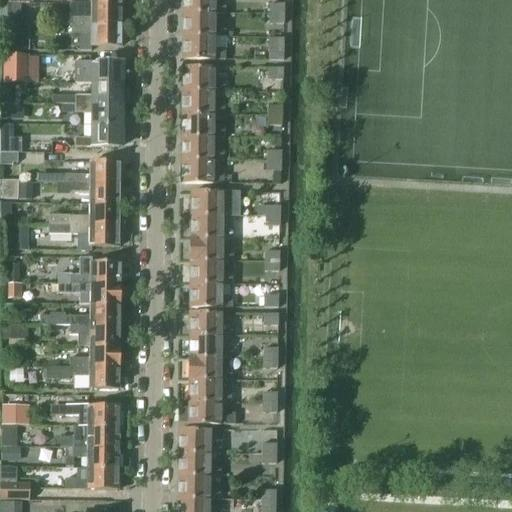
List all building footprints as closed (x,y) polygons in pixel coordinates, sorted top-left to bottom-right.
[(215,5),(215,0),(183,0),(183,16),(215,16),(215,17),(226,17),(226,5),(215,5)] [(0,26),(20,27),(20,17),(12,17),(12,4),(0,4),(0,26)] [(121,26),(121,6),(91,6),(91,17),(71,16),(71,26),(121,26)] [(283,17),(284,7),(270,7),(270,17),(283,17)] [(215,28),(215,17),(215,16),(183,16),(183,39),(215,39),(215,40),(225,40),(225,28),(215,28)] [(283,27),(283,17),(270,17),(270,27),(283,27)] [(121,36),(121,26),(71,26),(71,35),(79,36),(79,52),(91,52),(91,48),(120,48),(120,46),(122,44),(122,38),(121,36)] [(21,51),(21,27),(5,27),(5,51),(21,51)] [(225,63),(225,40),(215,40),(215,39),(183,39),(182,62),(225,63)] [(283,64),(283,42),(269,41),(268,64),(283,64)] [(28,85),(29,56),(4,55),(3,84),(28,85)] [(120,64),(75,64),(75,85),(91,85),(122,85),(122,74),(120,74),(120,64)] [(282,82),(282,70),(269,70),(269,82),(282,82)] [(214,83),(214,71),(182,71),(182,94),(214,95),(224,95),(225,83),(214,83)] [(1,104),(14,104),(15,85),(1,85),(1,104)] [(120,107),(120,96),(122,96),(122,85),(91,85),(91,97),(75,97),(75,95),(50,95),(50,106),(61,106),(75,106),(120,107)] [(224,118),(224,106),(214,106),(214,95),(182,94),(182,117),(213,117),(213,118),(224,118)] [(15,122),(15,107),(1,106),(1,122),(15,122)] [(122,128),(122,116),(120,116),(120,107),(75,106),(61,106),(61,114),(90,114),(90,127),(122,128)] [(282,118),(282,108),(268,108),(268,118),(282,118)] [(213,129),(213,118),(213,117),(182,117),(181,140),(213,140),(213,141),(224,141),(224,129),(213,129)] [(281,128),(282,118),(268,118),(268,127),(281,128)] [(12,125),(0,124),(0,152),(20,153),(20,138),(12,138),(12,125)] [(122,139),(122,128),(90,127),(90,140),(74,139),(74,148),(119,149),(119,139),(122,139)] [(224,152),(213,152),(213,141),(213,140),(181,140),(181,163),(213,163),(223,164),(224,152)] [(281,164),(281,154),(267,154),(267,164),(281,164)] [(18,165),(18,155),(0,155),(0,168),(12,168),(12,165),(18,165)] [(213,175),(213,163),(181,163),(181,186),(224,187),(224,175),(213,175)] [(119,187),(119,176),(121,175),(121,168),(119,167),(119,165),(90,164),(90,176),(36,176),(36,184),(70,185),(70,186),(119,187)] [(280,174),(281,164),(267,164),(267,174),(280,174)] [(18,202),(18,182),(1,182),(1,201),(18,202)] [(20,183),(20,201),(31,201),(31,183),(20,183)] [(119,207),(119,187),(70,186),(70,194),(79,194),(79,196),(90,196),(90,207),(119,207)] [(222,195),(190,195),(190,218),(222,219),(238,219),(238,196),(222,195)] [(10,203),(0,203),(0,220),(10,221),(10,203)] [(119,228),(119,207),(90,207),(90,216),(49,216),(49,227),(119,228)] [(280,219),(280,209),(266,209),(266,219),(280,219)] [(222,219),(190,218),(190,242),(222,242),(222,240),(233,240),(233,229),(222,229),(222,219)] [(280,230),(280,219),(266,219),(266,229),(280,230)] [(120,245),(120,238),(119,237),(119,228),(49,227),(49,236),(76,236),(76,253),(91,253),(91,248),(118,248),(118,246),(120,245)] [(26,247),(26,228),(4,228),(4,247),(26,247)] [(222,254),(222,242),(190,242),(190,265),(222,265),(222,266),(233,266),(233,254),(222,254)] [(279,265),(279,255),(265,254),(265,264),(279,265)] [(119,286),(119,264),(91,264),(91,259),(79,259),(78,276),(71,276),(71,275),(58,275),(58,286),(119,286)] [(279,275),(279,265),(265,264),(265,274),(279,275)] [(232,288),(232,276),(222,276),(222,266),(222,265),(190,265),(189,287),(221,287),(221,288),(232,288)] [(8,266),(8,283),(19,283),(19,266),(8,266)] [(22,300),(22,285),(9,285),(9,300),(22,300)] [(119,307),(119,286),(58,286),(58,295),(80,295),(80,307),(90,307),(119,307)] [(232,311),(232,299),(221,299),(221,288),(221,287),(189,287),(189,310),(232,311)] [(278,310),(278,298),(264,298),(264,310),(278,310)] [(119,328),(119,307),(90,307),(90,318),(65,318),(65,315),(50,315),(50,318),(40,318),(40,327),(70,328),(119,328)] [(232,339),(232,327),(221,327),(221,316),(189,316),(189,339),(221,339),(232,339)] [(277,329),(278,317),(264,317),(263,328),(277,329)] [(16,326),(2,326),(2,337),(17,337),(16,326)] [(119,348),(119,328),(70,328),(70,337),(78,337),(78,348),(90,348),(119,348)] [(232,361),(232,350),(221,349),(221,339),(189,339),(189,361),(221,361),(232,361)] [(119,370),(119,348),(90,348),(90,360),(70,360),(70,368),(70,369),(119,370)] [(25,357),(25,349),(13,349),(13,357),(25,357)] [(277,362),(278,352),(263,351),(263,361),(277,362)] [(231,383),(231,371),(221,372),(221,361),(189,361),(188,383),(221,383),(220,383),(231,383)] [(277,372),(277,362),(263,361),(263,372),(277,372)] [(119,390),(119,370),(70,369),(70,368),(46,368),(46,380),(70,380),(70,378),(89,378),(89,390),(119,390)] [(231,405),(231,394),(220,393),(220,383),(221,383),(188,383),(188,404),(220,405),(231,405)] [(277,406),(277,396),(263,395),(263,405),(277,406)] [(188,411),(179,411),(179,425),(188,425),(188,427),(220,428),(220,426),(234,426),(234,414),(220,414),(220,405),(188,404),(188,411)] [(277,416),(277,406),(263,405),(262,415),(277,416)] [(118,428),(119,407),(66,406),(66,417),(79,418),(79,428),(87,428),(87,427),(118,428)] [(0,426),(30,427),(30,409),(0,408),(0,419),(0,426)] [(1,447),(17,448),(17,427),(2,427),(1,447)] [(118,449),(118,428),(87,427),(87,428),(79,428),(73,428),(73,438),(59,438),(59,449),(66,449),(118,449)] [(220,445),(210,445),(210,433),(178,433),(178,456),(210,456),(220,457),(220,445)] [(276,457),(276,447),(262,446),(262,456),(276,457)] [(18,449),(0,448),(0,462),(18,462),(18,449)] [(118,470),(118,449),(66,449),(66,460),(87,460),(87,470),(118,470)] [(209,468),(210,456),(178,456),(178,479),(209,479),(220,480),(220,468),(209,468)] [(276,467),(276,457),(262,456),(261,467),(276,467)] [(118,492),(118,470),(87,470),(78,470),(77,480),(65,480),(65,491),(118,492)] [(209,491),(209,479),(178,479),(177,502),(209,502),(209,503),(220,503),(220,491),(209,491)] [(0,501),(29,501),(30,485),(0,484),(0,501)] [(275,503),(276,493),(261,493),(261,503),(275,503)] [(208,511),(209,503),(209,502),(177,502),(177,511),(208,511)] [(0,511),(21,511),(22,504),(0,503),(0,511)] [(275,511),(275,503),(261,503),(260,511),(275,511)]
